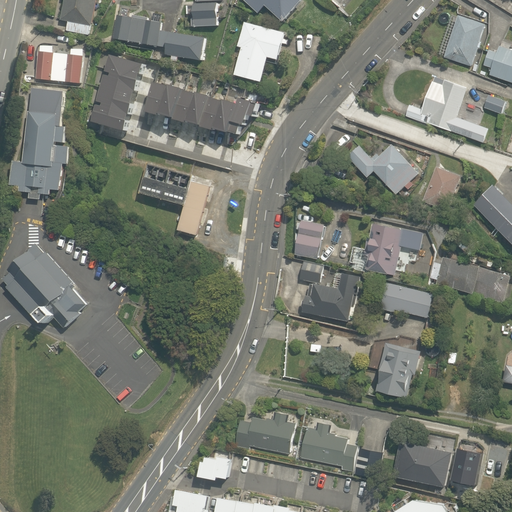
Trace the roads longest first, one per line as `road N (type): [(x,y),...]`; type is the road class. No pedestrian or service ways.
road 1 (secondary): [(143,490),(217,387),(247,328),(269,191),(284,151),(413,0)]
road 2 (unknown): [(217,387),(462,432)]
